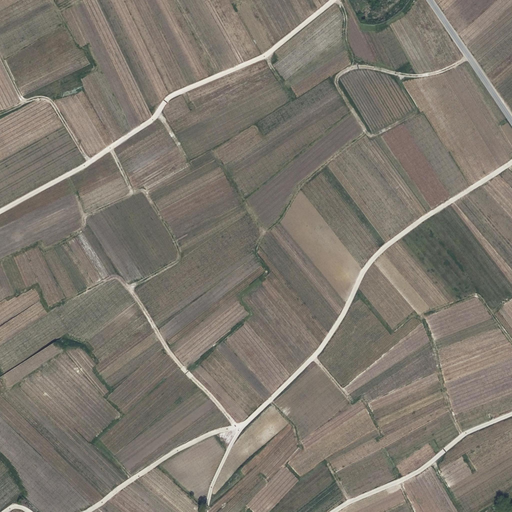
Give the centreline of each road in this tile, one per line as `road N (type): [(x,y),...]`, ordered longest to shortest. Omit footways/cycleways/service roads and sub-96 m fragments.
road 1 (track): [(206,511),(242,425),(318,353),(369,260),(511,161)]
road 2 (track): [(334,0),(263,56),(168,98),(152,121),(0,212)]
road 3 (track): [(234,427),(122,282),(113,277),(52,306)]
road 4 (track): [(335,511),(511,413)]
road 5 (track): [(86,511),(203,435),(242,425)]
road 6 (tertiary): [(429,0),(511,119)]
